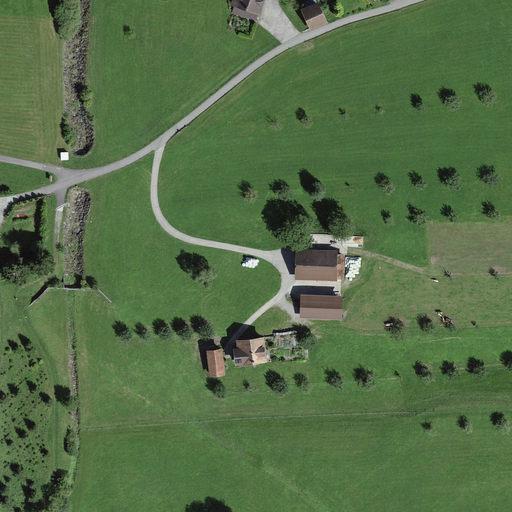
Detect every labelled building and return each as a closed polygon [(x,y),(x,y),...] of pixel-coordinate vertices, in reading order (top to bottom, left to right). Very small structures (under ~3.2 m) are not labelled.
[(236,0),(234,6),(260,14),(264,0),(236,0)] [(319,1),(302,8),(310,28),(328,21),(319,1)] [(299,251),(298,278),(339,280),(340,252),(299,251)] [(346,295),(303,293),(302,314),(345,318),(346,295)] [(237,337),(239,361),(267,358),(264,335),(237,337)] [(211,373),(225,371),(221,347),(208,349),(211,373)]
